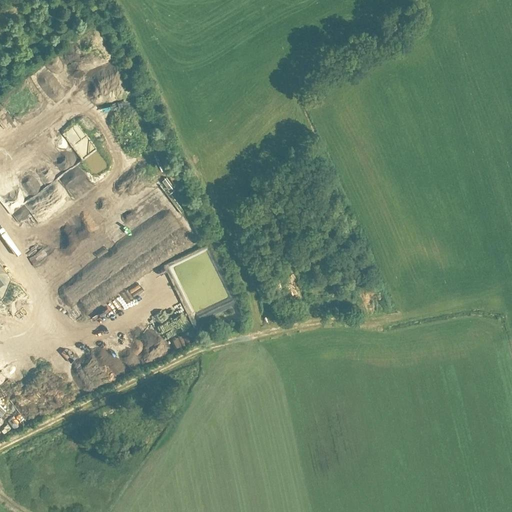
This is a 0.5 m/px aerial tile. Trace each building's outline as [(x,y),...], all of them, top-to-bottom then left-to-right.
[(52,17),(75,2),(73,0),(41,0),(36,4),(41,11),(46,7),(52,17)] [(83,30),(87,26),(82,18),(63,31),(68,39),(83,30)] [(96,58),(79,68),(85,78),(102,68),(96,58)] [(64,90),(72,86),(67,76),(59,80),(64,90)] [(77,95),(72,100),(75,103),(69,108),(75,115),(86,106),(77,95)] [(77,223),(56,233),(61,244),(82,234),(77,223)] [(12,255),(6,259),(12,269),(18,265),(12,255)] [(35,256),(30,259),(33,265),(39,262),(35,256)] [(6,422),(13,430),(18,426),(10,418),(6,422)]
